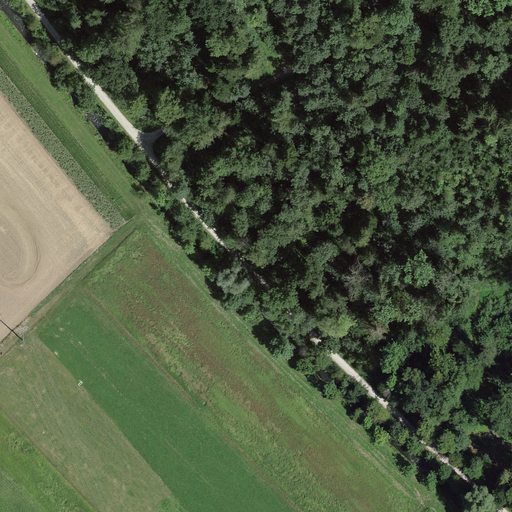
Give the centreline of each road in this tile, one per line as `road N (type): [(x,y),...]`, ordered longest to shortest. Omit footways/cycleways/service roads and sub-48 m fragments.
road 1 (track): [(31,0),(279,306),(502,511)]
road 2 (track): [(139,142),(450,0)]
